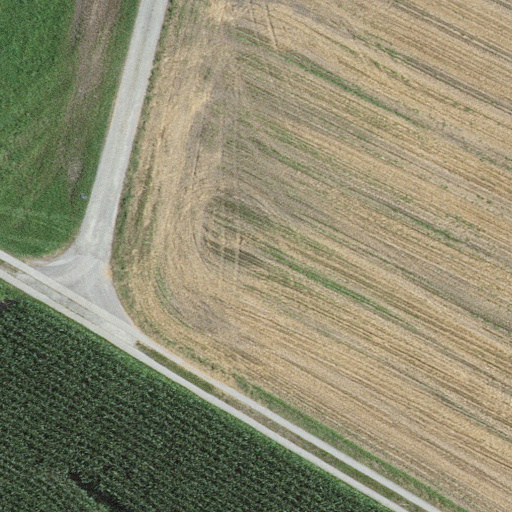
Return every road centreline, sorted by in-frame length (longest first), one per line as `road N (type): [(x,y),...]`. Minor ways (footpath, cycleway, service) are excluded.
road 1 (track): [(413,511),(81,305),(0,264)]
road 2 (track): [(150,0),(81,305)]
